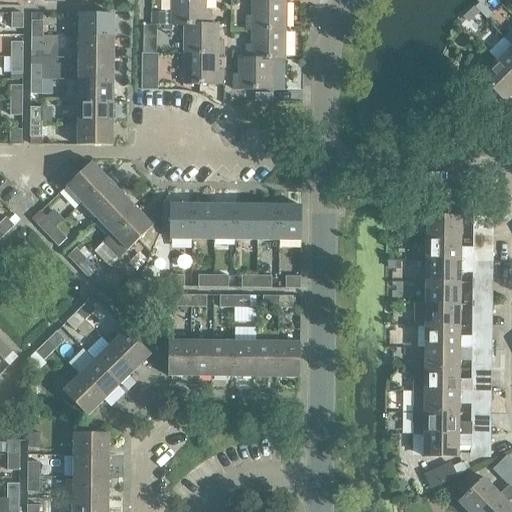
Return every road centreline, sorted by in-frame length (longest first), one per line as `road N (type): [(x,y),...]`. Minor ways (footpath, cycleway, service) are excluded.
road 1 (residential): [(317,478),(320,166)]
road 2 (residential): [(20,158),(320,166)]
road 3 (residential): [(320,166),(511,170)]
road 4 (residential): [(320,166),(326,44),(342,0)]
road 5 (residential): [(317,478),(250,481),(202,511)]
